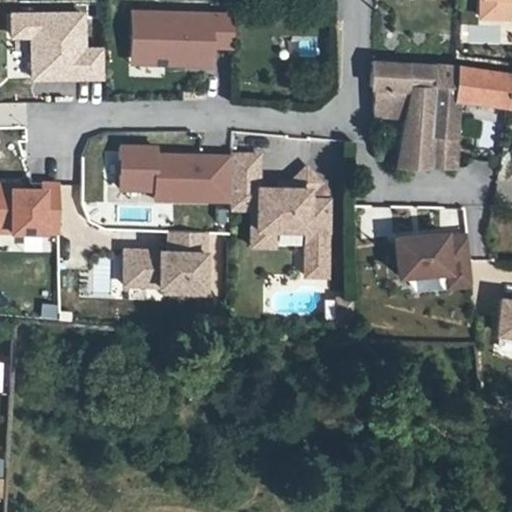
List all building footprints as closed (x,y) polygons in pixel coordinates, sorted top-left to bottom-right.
[(497,19),(497,0),(475,0),(475,19),(497,19)] [(141,65),(143,10),(129,9),(127,64),(141,65)] [(230,13),(143,10),(141,65),(208,67),(208,49),(229,49),(230,13)] [(102,77),(102,50),(83,50),(82,15),(10,15),(11,36),(31,36),(32,77),(57,77),(57,73),(71,73),(71,77),(102,77)] [(405,117),(397,168),(422,168),(447,169),(454,98),(509,106),(511,87),(511,76),(467,69),(370,63),(369,89),(373,89),(372,116),(405,117)] [(228,198),(229,156),(155,154),(155,147),(119,146),(118,187),(151,188),(151,196),(228,198)] [(256,156),(229,156),(228,198),(228,210),(250,210),(250,230),(272,230),(305,231),(305,276),(326,276),(327,209),(315,209),(306,199),(306,192),(319,182),(306,167),(288,183),(289,189),(276,188),(256,188),(256,156)] [(306,199),(327,200),(327,195),(323,188),(319,182),(306,192),(306,199)] [(40,189),(0,188),(0,226),(56,227),(56,183),(40,183),(40,189)] [(315,209),(327,209),(327,200),(306,199),(315,209)] [(272,230),(250,230),(250,247),(272,247),(272,230)] [(202,296),(205,234),(163,232),(162,251),(139,250),(138,284),(158,284),(157,294),(202,296)] [(444,288),(468,286),(461,238),(438,240),(438,237),(389,244),(394,281),(442,274),(444,288)] [(138,284),(139,250),(123,249),(122,283),(138,284)] [(339,319),(341,298),(324,297),(322,318),(339,319)] [(511,300),(493,297),(487,330),(510,334),(511,334),(511,300)]
